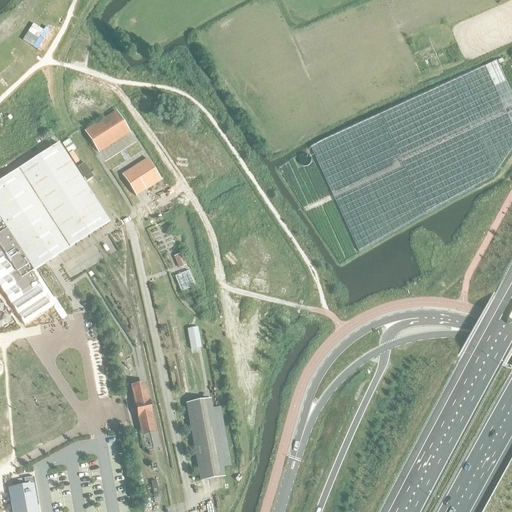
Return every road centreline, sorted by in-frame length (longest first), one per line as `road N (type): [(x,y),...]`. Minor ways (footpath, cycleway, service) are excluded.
road 1 (motorway): [(511,313),(407,511)]
road 2 (trunk): [(386,347),(317,511)]
road 3 (tertiary): [(405,320),(383,321),(344,345),(317,380),(303,431)]
road 4 (tertiary): [(303,431),(332,388),(386,347)]
